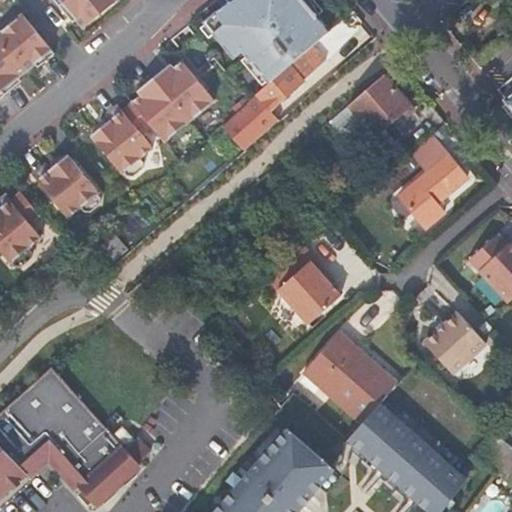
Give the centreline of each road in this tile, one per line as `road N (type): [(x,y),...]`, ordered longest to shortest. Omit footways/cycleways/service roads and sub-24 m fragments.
road 1 (residential): [(128,511),(208,426),(209,379),(123,308),(85,288),(49,303),(0,350)]
road 2 (residential): [(0,146),(172,0)]
road 3 (unknown): [(511,150),(401,268),(375,277),(341,264)]
road 4 (residential): [(386,0),(511,150)]
